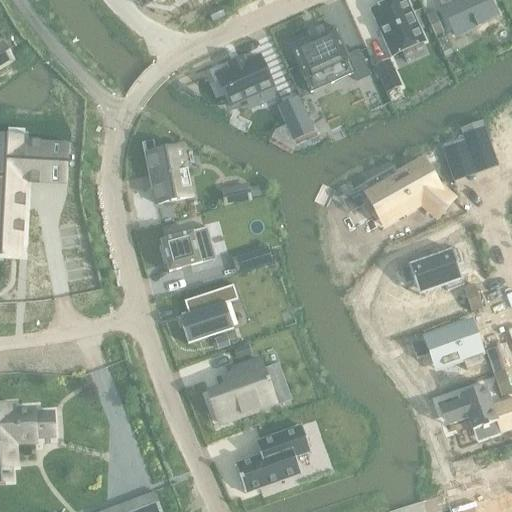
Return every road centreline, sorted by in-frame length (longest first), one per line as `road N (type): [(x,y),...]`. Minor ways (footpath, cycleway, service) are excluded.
road 1 (residential): [(142,318),(116,225),(116,134),(133,101),(187,52)]
road 2 (residential): [(214,511),(142,318)]
road 3 (residential): [(142,318),(0,344)]
road 4 (residential): [(187,52),(303,0)]
